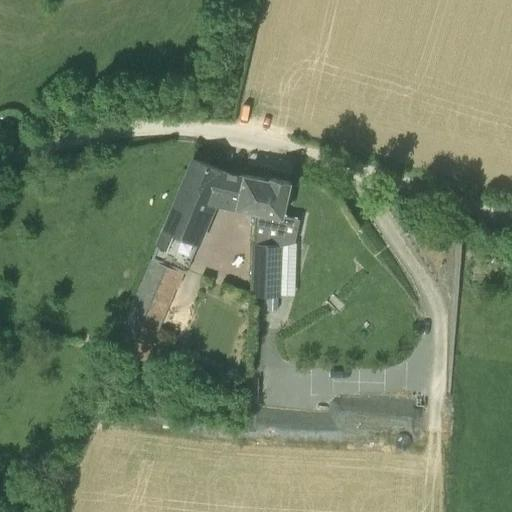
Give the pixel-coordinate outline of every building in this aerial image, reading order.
[(199,242),(216,202),(237,207),(244,175),(222,170),(193,158),(152,258),(186,272),(199,242)] [(262,178),(262,179),(244,175),(237,207),(255,210),(254,242),(252,242),(250,296),(281,297),(282,245),(294,242),(300,219),(283,216),(290,182),(271,178),(270,180),(262,178)] [(145,362),(182,275),(150,262),(113,348),(145,362)] [(281,297),(270,296),(270,310),(281,310),(281,297)] [(347,441),(418,443),(419,416),(374,415),(373,431),(359,431),(359,420),(347,420),(347,441)]
